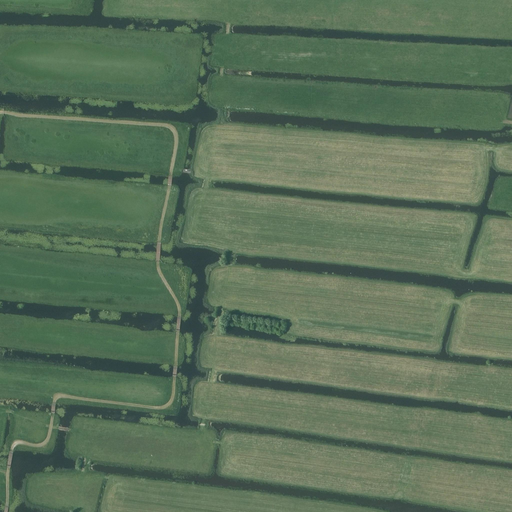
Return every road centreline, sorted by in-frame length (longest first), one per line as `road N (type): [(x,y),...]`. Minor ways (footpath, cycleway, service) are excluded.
road 1 (track): [(230,248),(201,440),(88,434),(76,511)]
road 2 (track): [(0,111),(172,127),(171,170)]
road 3 (track): [(170,175),(157,263),(179,307),(177,334)]
road 4 (track): [(175,364),(163,408),(53,401)]
